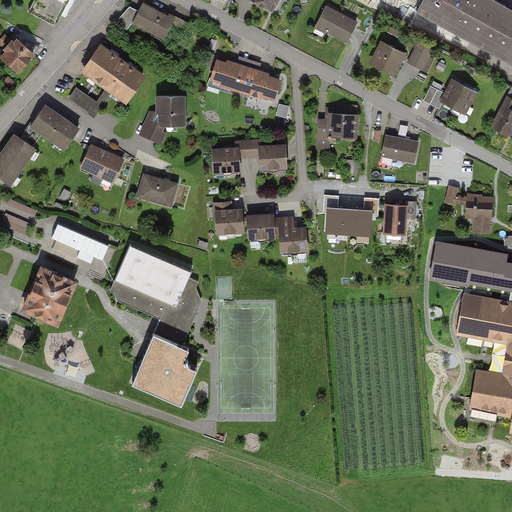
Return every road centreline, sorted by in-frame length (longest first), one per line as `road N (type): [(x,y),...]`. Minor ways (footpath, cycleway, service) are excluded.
road 1 (residential): [(301,60),(511,170)]
road 2 (residential): [(0,361),(199,429)]
road 3 (residential): [(301,60),(303,185),(289,198),(252,200)]
road 4 (residential): [(107,0),(0,122)]
road 5 (residential): [(186,0),(301,60)]
